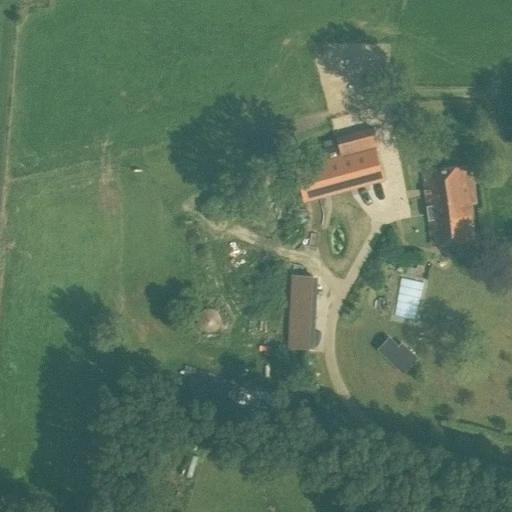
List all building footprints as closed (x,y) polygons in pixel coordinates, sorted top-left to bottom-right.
[(301,190),(378,170),(373,148),(377,147),(372,129),(337,138),(342,154),(295,167),(301,190)] [(428,210),(469,204),(475,203),(471,175),(465,176),(463,166),(423,172),(428,210)] [(404,219),(414,225),(424,209),(413,203),(404,219)] [(469,204),(428,210),(433,246),(474,241),(469,204)] [(370,282),(391,267),(376,246),(355,261),(370,282)] [(318,275),(291,274),(290,298),(317,299),(318,275)] [(407,328),(428,331),(434,291),(413,287),(407,328)] [(228,321),(228,320),(228,319),(228,318),(228,317),(228,316),(227,315),(227,314),(227,313),(226,313),(226,312),(226,311),(225,311),(225,310),(224,310),(224,309),(223,309),(223,308),(222,308),(222,307),(221,307),(220,306),(219,306),(218,305),(217,305),(216,305),(215,305),(215,304),(214,304),(213,304),(212,304),(211,304),(210,304),(209,304),(209,305),(208,305),(207,305),(206,305),(206,306),(205,306),(204,306),(204,307),(203,307),(202,308),(201,308),(201,309),(200,309),(200,310),(199,310),(199,311),(198,312),(198,313),(197,314),(197,315),(197,316),(196,316),(196,317),(196,318),(196,319),(196,320),(196,321),(196,322),(196,323),(196,324),(197,325),(197,326),(197,327),(198,327),(198,328),(198,329),(199,329),(199,330),(200,331),(200,332),(201,332),(202,333),(203,333),(203,334),(204,334),(205,335),(206,335),(207,336),(208,336),(209,336),(210,336),(211,337),(212,337),(213,337),(214,336),(215,336),(216,336),(217,336),(218,336),(218,335),(219,335),(220,335),(220,334),(221,334),(222,333),(223,333),(223,332),(224,332),(224,331),(225,331),(225,330),(226,329),(226,328),(227,327),(227,326),(227,325),(228,325),(228,324),(228,323),(228,322),(228,321)] [(387,335),(375,348),(383,357),(396,344),(387,335)]
